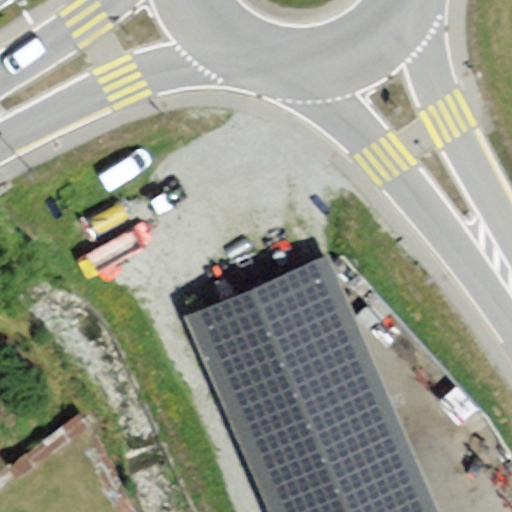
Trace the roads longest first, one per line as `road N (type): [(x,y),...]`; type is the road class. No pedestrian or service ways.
road 1 (primary): [(293,69),(400,174),(511,304)]
road 2 (primary): [(511,262),(406,9)]
road 3 (secondary): [(0,140),(183,58),(231,48)]
road 4 (secondary): [(110,0),(0,81)]
road 5 (primary): [(293,69),(366,50),(406,9)]
